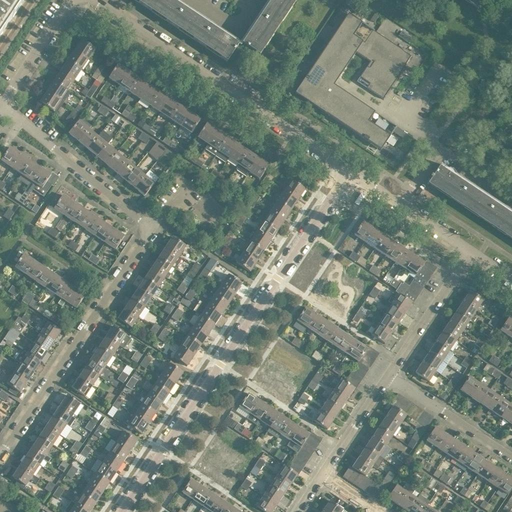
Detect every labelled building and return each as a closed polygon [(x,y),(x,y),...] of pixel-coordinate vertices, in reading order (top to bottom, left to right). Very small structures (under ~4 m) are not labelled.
[(0,0),(0,36),(18,10),(24,0),(0,0)] [(240,43),(176,0),(134,0),(141,4),(227,62),(240,43)] [(268,0),(265,4),(240,43),(250,49),(252,50),(260,55),(296,0),(268,0)] [(480,4),(482,0),(465,0),(473,4),(478,8),(480,4)] [(360,3),(355,11),(358,14),(363,6),(360,3)] [(375,13),(371,20),(374,22),(379,16),(375,13)] [(361,85),(388,103),(394,93),(416,60),(353,17),(300,97),(385,154),(401,130),(380,116),(339,89),(361,56),(375,65),(361,85)] [(406,34),(402,31),(398,36),(403,39),(406,34)] [(95,49),(82,40),(74,50),(88,59),(95,49)] [(68,61),(81,70),(88,59),(74,50),(68,61)] [(61,71),(74,80),(81,70),(68,61),(61,71)] [(111,67),(107,64),(103,69),(108,73),(111,67)] [(118,64),(109,77),(120,85),(129,71),(118,64)] [(99,75),(104,78),(108,73),(103,69),(99,75)] [(54,81),(68,90),(74,80),(61,71),(54,81)] [(129,71),(120,85),(130,92),(139,78),(129,71)] [(139,78),(130,92),(140,98),(149,85),(139,78)] [(71,92),(68,90),(54,81),(47,92),(64,103),(71,92)] [(98,87),(93,84),(89,90),(94,93),(98,87)] [(149,85),(140,98),(150,105),(159,92),(149,85)] [(86,95),(90,98),(94,93),(89,90),(86,95)] [(40,102),(57,113),(64,103),(47,92),(40,102)] [(159,92),(150,105),(160,112),(169,99),(159,92)] [(104,96),(101,101),(106,105),(110,100),(104,96)] [(169,99),(160,112),(171,119),(180,106),(169,99)] [(112,108),(115,104),(110,100),(106,105),(112,108)] [(83,108),(79,105),(74,110),(79,114),(83,108)] [(101,105),(97,111),(101,114),(106,108),(101,105)] [(180,106),(171,119),(181,126),(190,112),(180,106)] [(70,115),(74,118),(79,114),(74,110),(70,115)] [(124,110),(121,114),(127,118),(130,113),(124,110)] [(191,133),(200,120),(190,112),(181,126),(191,133)] [(132,122),(135,117),(130,113),(127,118),(132,122)] [(82,118),(69,133),(79,141),(89,129),(91,126),(82,118)] [(145,123),(142,128),(147,132),(151,127),(145,123)] [(197,137),(208,145),(218,131),(206,124),(197,137)] [(153,136),(156,131),(151,127),(147,132),(153,136)] [(88,149),(98,137),(89,129),(79,141),(88,149)] [(218,131),(208,145),(205,150),(215,157),(228,138),(218,131)] [(146,135),(142,141),(153,148),(157,142),(146,135)] [(97,157),(107,144),(98,137),(88,149),(97,157)] [(165,137),(162,142),(168,145),(171,141),(165,137)] [(228,138),(215,157),(225,163),(229,158),(238,145),(228,138)] [(173,149),(176,144),(171,141),(168,145),(173,149)] [(157,142),(153,148),(163,155),(167,149),(157,142)] [(106,164),(117,152),(107,144),(97,157),(106,164)] [(239,165),(248,151),(238,145),(229,158),(239,165)] [(10,147),(1,160),(12,168),(21,155),(10,147)] [(173,162),(178,156),(167,149),(163,155),(162,155),(173,162)] [(248,151),(239,165),(236,169),(246,176),(249,172),(259,158),(248,151)] [(116,172),(126,160),(117,152),(106,164),(116,172)] [(22,174),(31,161),(21,155),(12,168),(22,174)] [(193,156),(190,160),(195,164),(198,159),(193,156)] [(260,179),(269,165),(259,158),(249,172),(260,179)] [(201,168),(204,163),(198,159),(195,164),(201,168)] [(126,180),(136,168),(126,160),(116,172),(126,180)] [(32,181),(41,168),(31,161),(22,174),(32,181)] [(444,193),(511,238),(511,210),(465,179),(464,181),(457,177),(458,175),(458,174),(457,172),(456,171),(454,170),(452,169),(450,169),(444,165),(436,177),(435,176),(433,178),(435,179),(431,184),(444,193)] [(36,184),(49,193),(53,186),(54,186),(60,178),(53,172),(51,175),(41,168),(32,181),(25,192),(28,195),(29,195),(36,184)] [(135,188),(145,176),(136,168),(126,180),(135,188)] [(213,169),(210,174),(216,177),(219,173),(213,169)] [(144,196),(157,180),(148,173),(145,176),(135,188),(144,196)] [(222,181),(225,177),(219,173),(216,177),(222,181)] [(273,177),(268,173),(265,178),(270,182),(273,177)] [(299,185),(302,180),(292,173),(288,179),(291,180),(284,191),(298,200),(305,190),(299,185)] [(262,182),(267,186),(270,182),(265,178),(262,182)] [(234,183),(231,187),(236,191),(239,187),(234,183)] [(242,195),(245,190),(239,187),(236,191),(242,195)] [(298,200),(284,191),(277,201),(291,210),(298,200)] [(28,195),(25,192),(22,196),(19,201),(22,204),(28,195)] [(260,198),(254,194),(251,198),(257,202),(260,198)] [(63,195),(54,208),(65,215),(73,202),(63,195)] [(248,203),(254,207),(257,202),(251,198),(248,203)] [(291,210),(277,201),(271,211),(284,220),(291,210)] [(75,222),(83,209),(73,202),(65,215),(75,222)] [(40,207),(36,204),(32,210),(36,213),(40,207)] [(91,210),(89,213),(83,209),(75,222),(85,229),(95,213),(91,210)] [(284,220),(271,211),(264,221),(277,231),(284,220)] [(97,218),(99,215),(95,213),(85,229),(95,236),(103,222),(97,218)] [(234,223),(240,227),(243,222),(238,218),(234,223)] [(277,231),(264,221),(257,231),(271,241),(277,231)] [(363,221),(354,235),(365,242),(374,229),(363,221)] [(105,242),(114,229),(103,222),(95,236),(105,242)] [(116,249),(124,236),(114,229),(105,242),(116,249)] [(374,229),(365,242),(375,248),(384,235),(374,229)] [(250,242),(264,251),(271,241),(257,231),(250,242)] [(224,239),(229,243),(233,239),(227,235),(224,239)] [(384,235),(375,248),(385,255),(394,242),(384,235)] [(186,246),(173,237),(166,248),(179,256),(186,246)] [(221,244),(227,248),(229,243),(224,239),(221,244)] [(264,251),(250,242),(243,252),(257,262),(264,251)] [(394,242),(385,255),(395,262),(404,249),(394,242)] [(182,259),(179,256),(166,248),(159,258),(172,267),(175,269),(182,259)] [(404,249),(395,262),(405,269),(414,256),(404,249)] [(236,263),(250,272),(257,262),(243,252),(236,263)] [(24,254),(15,267),(26,274),(34,261),(24,254)] [(414,256),(405,269),(416,276),(416,275),(419,270),(423,265),(424,263),(414,256)] [(168,272),(172,267),(159,258),(152,268),(165,277),(168,278),(171,274),(168,272)] [(211,258),(205,267),(212,272),(218,263),(211,258)] [(426,260),(424,263),(423,265),(433,273),(437,268),(426,260)] [(34,261),(26,274),(36,281),(44,267),(34,261)] [(433,273),(423,265),(419,270),(430,278),(433,273)] [(44,267),(36,281),(46,288),(55,274),(44,267)] [(210,271),(205,267),(202,271),(207,275),(210,271)] [(165,277),(152,268),(145,278),(159,287),(165,277)] [(190,270),(186,276),(188,277),(192,280),(196,274),(190,270)] [(392,275),(388,272),(383,280),(393,287),(397,281),(403,272),(400,270),(394,279),(391,277),(392,275)] [(430,278),(419,270),(416,275),(427,283),(430,278)] [(199,276),(204,280),(207,275),(202,271),(199,276)] [(55,274),(46,288),(56,294),(65,281),(55,274)] [(242,284),(228,274),(221,285),(235,294),(242,284)] [(427,283),(416,275),(416,276),(413,280),(424,288),(427,283)] [(159,287),(145,278),(139,288),(152,297),(159,287)] [(424,288),(413,280),(409,285),(420,293),(424,288)] [(65,281),(56,294),(66,301),(75,288),(76,285),(72,282),(71,285),(65,281)] [(215,295),(228,305),(235,294),(221,285),(215,295)] [(406,290),(417,298),(420,293),(409,285),(406,290)] [(197,291),(191,287),(188,292),(194,296),(197,291)] [(76,308),(85,295),(75,288),(66,301),(76,308)] [(152,297),(139,288),(132,298),(145,307),(152,297)] [(487,302),(490,297),(478,289),(475,294),(470,291),(463,301),(477,310),(483,300),(487,302)] [(402,296),(412,303),(413,303),(417,298),(406,290),(402,296)] [(194,296),(188,292),(185,296),(191,300),(194,296)] [(399,294),(394,300),(392,298),(389,303),(405,313),(412,303),(402,296),(399,294)] [(208,305),(221,315),(228,305),(215,295),(208,305)] [(145,307),(132,298),(125,308),(138,317),(145,307)] [(457,311),(470,320),(477,310),(463,301),(457,311)] [(405,313),(389,303),(386,307),(389,308),(385,314),(398,323),(405,313)] [(201,316),(215,325),(221,315),(208,305),(201,316)] [(301,314),(297,320),(307,327),(316,314),(305,307),(301,314)] [(36,314),(28,308),(21,319),(27,323),(29,320),(31,321),(36,314)] [(118,319),(131,328),(138,317),(125,308),(118,319)] [(46,309),(43,314),(49,319),(53,314),(46,309)] [(297,311),(293,317),(297,320),(301,314),(297,311)] [(450,322),(463,331),(470,320),(457,311),(450,322)] [(171,317),(177,321),(180,316),(174,312),(171,317)] [(316,314),(307,327),(317,334),(326,321),(316,314)] [(398,323),(385,314),(378,324),(391,333),(398,323)] [(194,326),(208,335),(215,325),(201,316),(194,326)] [(511,319),(509,317),(500,330),(510,337),(511,334),(511,319)] [(326,321),(317,334),(328,341),(336,328),(326,321)] [(61,331),(48,322),(41,333),(54,341),(61,331)] [(161,327),(155,322),(152,327),(158,331),(161,327)] [(443,332),(456,341),(463,331),(450,322),(443,332)] [(378,339),(384,344),(391,333),(378,324),(371,335),(378,339)] [(125,349),(132,339),(113,326),(106,337),(119,345),(125,349)] [(187,336),(201,345),(208,335),(194,326),(187,336)] [(169,332),(164,328),(161,333),(166,337),(169,332)] [(336,328),(328,341),(337,348),(346,335),(336,328)] [(436,342),(449,351),(456,341),(443,332),(436,342)] [(54,341),(41,333),(34,343),(47,352),(54,341)] [(158,337),(164,341),(166,337),(161,333),(158,337)] [(346,335),(337,348),(348,355),(357,342),(346,335)] [(16,340),(10,336),(7,340),(13,344),(16,340)] [(180,346),(194,356),(201,345),(187,336),(180,346)] [(119,345),(106,337),(99,347),(112,356),(119,345)] [(357,342),(348,355),(358,361),(361,356),(365,351),(367,348),(357,342)] [(430,352),(443,360),(449,351),(436,342),(430,352)] [(47,352),(34,343),(27,353),(40,362),(47,352)] [(173,357),(187,366),(194,356),(180,346),(173,357)] [(368,346),(367,348),(365,351),(376,359),(380,353),(368,346)] [(112,356),(99,347),(92,357),(106,366),(112,356)] [(376,359),(365,351),(361,356),(373,364),(376,359)] [(423,362),(436,371),(443,360),(430,352),(423,362)] [(25,356),(20,353),(15,360),(21,363),(34,372),(40,362),(27,353),(25,356)] [(151,360),(145,356),(142,361),(148,365),(151,360)] [(373,364),(361,356),(358,361),(358,362),(369,369),(373,364)] [(106,366),(92,357),(86,367),(99,376),(106,366)] [(478,358),(475,362),(484,368),(487,364),(478,358)] [(139,365),(145,369),(148,365),(142,361),(139,365)] [(369,369),(358,362),(355,367),(366,374),(369,369)] [(416,373),(429,382),(436,371),(423,362),(416,373)] [(34,372),(21,363),(14,373),(27,382),(34,372)] [(183,372),(169,363),(162,374),(176,383),(183,372)] [(99,376),(86,367),(79,378),(92,386),(99,376)] [(366,374),(355,367),(351,371),(362,379),(366,374)] [(362,379),(351,371),(348,376),(359,384),(362,379)] [(7,384),(20,393),(27,382),(14,373),(7,384)] [(155,384),(169,393),(176,383),(162,374),(155,384)] [(354,388),(356,389),(359,384),(348,376),(345,382),(354,388)] [(137,381),(131,377),(128,381),(134,385),(137,381)] [(469,377),(460,390),(471,397),(479,383),(469,377)] [(72,388),(85,397),(92,386),(79,378),(72,388)] [(341,379),(337,386),(334,384),(332,388),(334,390),(348,398),(354,388),(345,382),(341,379)] [(125,386),(131,390),(134,385),(128,381),(125,386)] [(481,404),(490,390),(479,383),(471,397),(481,404)] [(148,394),(162,403),(169,393),(155,384),(148,394)] [(11,387),(8,391),(16,396),(19,392),(11,387)] [(348,398),(334,390),(328,400),(341,408),(348,398)] [(491,410),(500,397),(490,390),(481,404),(491,410)] [(444,400),(448,395),(443,391),(439,397),(444,400)] [(244,399),(239,406),(250,413),(258,400),(248,393),(244,399)] [(142,405),(155,414),(162,403),(148,394),(142,405)] [(391,404),(393,406),(396,408),(404,397),(398,394),(391,404)] [(80,404),(67,395),(60,405),(73,414),(80,404)] [(240,396),(235,404),(239,406),(244,399),(240,396)] [(124,401),(118,397),(115,402),(120,406),(124,401)] [(401,411),(409,401),(404,397),(396,408),(401,411)] [(501,417),(510,404),(500,397),(491,410),(501,417)] [(258,400),(250,413),(260,420),(269,407),(258,400)] [(341,408),(328,400),(321,410),(334,419),(341,408)] [(409,401),(401,411),(406,415),(407,415),(414,404),(409,401)] [(112,406),(117,410),(120,406),(115,402),(112,406)] [(414,404),(407,415),(411,418),(418,407),(414,404)] [(511,424),(511,422),(511,405),(510,404),(501,417),(511,424)] [(71,427),(77,417),(73,414),(60,405),(53,415),(67,424),(71,427)] [(135,415),(148,424),(155,414),(142,405),(135,415)] [(386,416),(399,425),(406,415),(401,411),(396,408),(393,406),(386,416)] [(269,407),(260,420),(270,427),(279,413),(269,407)] [(418,407),(411,418),(416,421),(423,411),(418,407)] [(314,420),(327,429),(334,419),(321,410),(314,420)] [(423,411),(416,421),(421,425),(428,414),(423,411)] [(135,415),(131,412),(124,423),(141,435),(148,424),(135,415)] [(279,413),(270,427),(280,434),(289,420),(279,413)] [(426,428),(433,417),(428,414),(421,425),(426,428)] [(67,424),(53,415),(46,425),(60,434),(67,424)] [(399,425),(386,416),(380,426),(393,435),(399,425)] [(97,424),(91,420),(88,424),(94,428),(97,424)] [(289,420),(280,434),(291,440),(300,427),(289,420)] [(60,434),(46,425),(40,435),(53,444),(60,434)] [(105,428),(99,425),(96,429),(102,433),(105,428)] [(393,435),(380,426),(373,437),(386,445),(393,435)] [(300,427),(291,440),(301,447),(304,442),(308,437),(310,434),(300,427)] [(435,427),(426,440),(437,447),(446,434),(435,427)] [(94,434),(99,437),(102,433),(96,429),(94,434)] [(137,441),(124,431),(116,442),(130,452),(137,441)] [(311,432),(310,434),(308,437),(318,444),(322,439),(311,432)] [(446,434),(437,447),(447,454),(456,441),(446,434)] [(53,444),(40,435),(33,446),(46,455),(53,444)] [(304,442),(315,449),(318,444),(308,437),(304,442)] [(391,449),(386,445),(373,437),(366,447),(384,459),(391,449)] [(453,458),(450,461),(455,464),(466,447),(456,441),(447,454),(453,458)] [(109,453),(123,462),(130,452),(116,442),(109,453)] [(301,447),(312,454),(315,449),(304,442),(301,447)] [(69,451),(72,453),(70,456),(73,458),(80,448),(74,444),(72,448),(71,447),(69,451)] [(92,449),(86,445),(83,450),(89,453),(92,449)] [(52,458),(46,455),(33,446),(26,456),(40,465),(43,460),(49,463),(52,458)] [(312,454),(301,447),(298,452),(308,459),(312,454)] [(384,459),(366,447),(359,457),(372,465),(377,469),(384,459)] [(460,467),(462,464),(467,467),(476,454),(466,447),(455,464),(460,467)] [(80,454),(86,458),(89,453),(83,450),(80,454)] [(308,459),(298,452),(294,457),(305,464),(308,459)] [(103,463),(116,472),(123,462),(109,453),(103,463)] [(476,454),(467,467),(477,474),(486,461),(476,454)] [(40,465),(26,456),(19,466),(33,475),(40,465)] [(305,464),(294,457),(291,462),(302,469),(305,464)] [(365,476),(372,465),(359,457),(352,467),(355,469),(360,473),(365,476)] [(486,461),(477,474),(487,481),(496,468),(486,461)] [(287,467),(297,474),(298,475),(302,469),(291,462),(287,467)] [(426,471),(431,465),(427,462),(422,468),(426,471)] [(96,473),(110,482),(116,472),(103,463),(96,473)] [(58,469),(64,473),(67,468),(61,464),(58,469)] [(287,467),(284,465),(277,476),(290,485),(297,474),(287,467)] [(12,477),(25,486),(33,475),(19,466),(12,477)] [(78,470),(72,466),(69,470),(75,474),(78,470)] [(355,469),(352,467),(350,466),(343,477),(348,480),(355,469)] [(496,468),(487,481),(498,488),(507,475),(496,468)] [(355,469),(348,480),(353,484),(360,473),(355,469)] [(66,475),(72,479),(75,474),(69,470),(66,475)] [(86,481),(103,492),(110,482),(96,473),(93,471),(86,481)] [(358,487),(365,476),(360,473),(353,484),(358,487)] [(392,479),(386,475),(379,485),(380,486),(385,489),(392,479)] [(508,495),(511,489),(511,478),(507,475),(498,488),(508,495)] [(290,485),(277,476),(271,486),(283,494),(290,485)] [(365,476),(358,487),(363,490),(370,479),(365,476)] [(447,484),(451,478),(447,476),(443,481),(447,484)] [(191,479),(182,492),(193,499),(202,486),(191,479)] [(370,479),(363,490),(368,494),(375,483),(370,479)] [(85,482),(88,484),(82,494),(96,503),(103,492),(86,481),(85,482)] [(375,483),(368,494),(373,497),(380,486),(379,485),(375,483)] [(396,485),(387,498),(398,505),(410,486),(406,483),(402,489),(396,485)] [(64,490),(59,486),(56,491),(62,495),(64,490)] [(202,486),(193,499),(203,506),(212,493),(202,486)] [(283,494),(271,486),(263,496),(276,505),(283,494)] [(380,486),(373,497),(378,500),(385,489),(380,486)] [(411,495),(415,489),(410,486),(398,505),(408,511),(417,499),(411,495)] [(470,494),(471,492),(467,489),(463,495),(473,502),(476,498),(470,494)] [(53,495),(59,499),(62,495),(56,491),(53,495)] [(212,493),(203,506),(211,511),(213,511),(222,500),(212,493)] [(82,494),(75,504),(87,511),(93,511),(94,511),(92,509),(96,503),(82,494)] [(408,511),(422,511),(427,506),(430,501),(420,494),(417,499),(408,511)] [(256,507),(264,511),(271,511),(276,505),(263,496),(256,507)] [(222,500),(213,511),(228,511),(232,507),(222,500)] [(87,511),(75,504),(71,501),(64,511),(87,511)] [(346,511),(330,501),(323,511),(324,511),(346,511)] [(488,511),(492,505),(487,503),(483,509),(488,511)]
